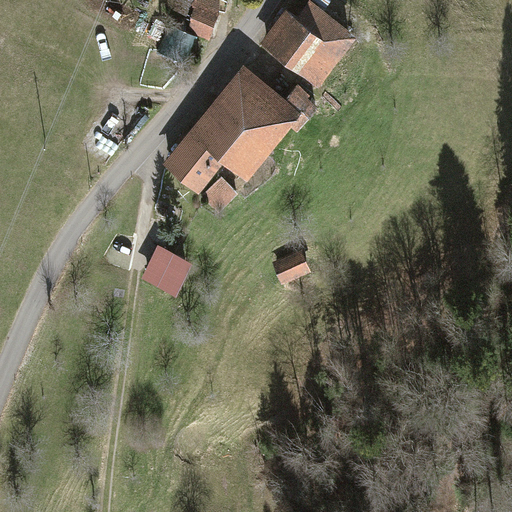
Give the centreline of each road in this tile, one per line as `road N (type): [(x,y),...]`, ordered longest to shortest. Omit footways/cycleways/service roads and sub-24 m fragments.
road 1 (unclassified): [(267,0),(73,230),(0,391)]
road 2 (track): [(147,141),(150,190),(108,511)]
road 3 (track): [(511,374),(451,460),(439,511)]
